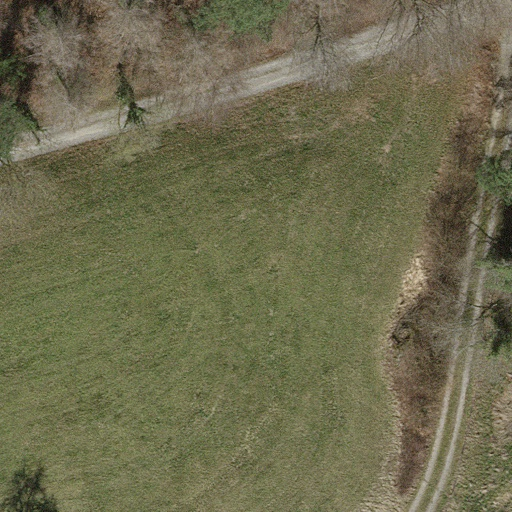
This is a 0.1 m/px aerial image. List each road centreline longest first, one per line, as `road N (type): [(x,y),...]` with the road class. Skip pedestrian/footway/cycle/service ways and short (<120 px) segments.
road 1 (track): [(423,511),(471,347),(511,0)]
road 2 (track): [(474,0),(0,137)]
